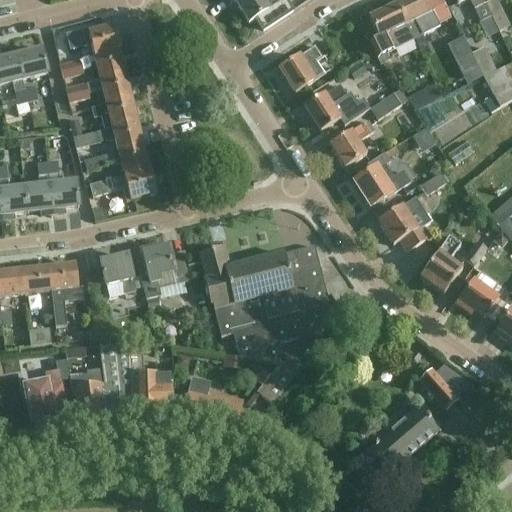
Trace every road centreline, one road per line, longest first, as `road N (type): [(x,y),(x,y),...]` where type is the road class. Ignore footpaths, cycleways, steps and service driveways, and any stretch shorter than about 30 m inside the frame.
road 1 (residential): [(511,390),(391,305),(302,180)]
road 2 (tertiary): [(253,511),(215,489),(133,470),(0,482)]
road 3 (residential): [(185,214),(133,0)]
road 4 (residential): [(185,214),(65,246),(0,249)]
road 5 (residential): [(302,180),(229,66)]
road 6 (residential): [(229,66),(345,0)]
road 7 (residential): [(0,31),(121,0)]
road 8 (residential): [(185,214),(302,180)]
